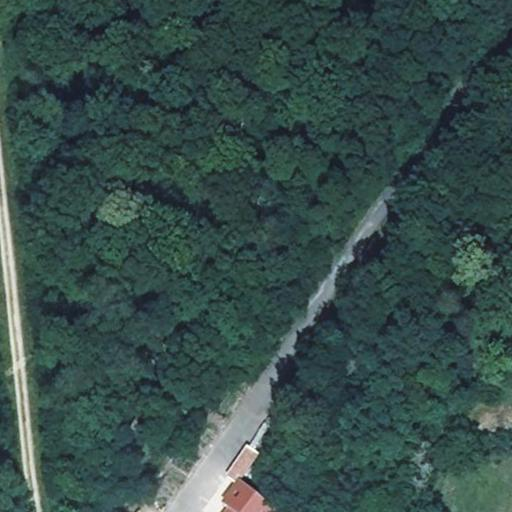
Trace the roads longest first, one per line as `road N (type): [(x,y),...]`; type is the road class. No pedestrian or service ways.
road 1 (track): [(281,361),(313,352),(511,68)]
road 2 (track): [(0,161),(36,511)]
road 3 (unclassified): [(177,511),(281,361)]
